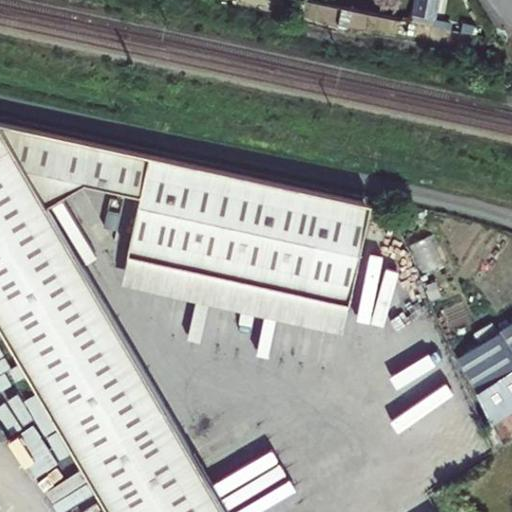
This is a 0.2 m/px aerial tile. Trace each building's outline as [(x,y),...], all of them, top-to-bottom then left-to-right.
[(419,0),(417,13),(440,17),(443,0),(419,0)] [(369,201),(0,120),(0,325),(108,511),(226,511),(47,203),(84,182),(139,194),(126,253),(348,300),(369,201)] [(348,300),(126,253),(120,284),(341,330),(348,300)] [(492,423),(511,409),(511,323),(462,356),(476,396),(492,423)] [(277,449),(221,481),(239,511),(256,511),(299,487),(277,449)]
